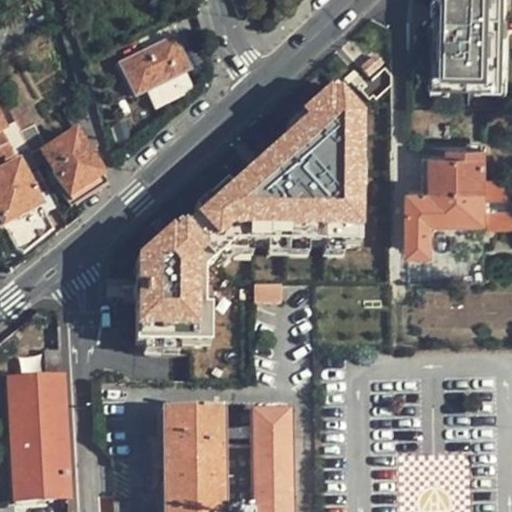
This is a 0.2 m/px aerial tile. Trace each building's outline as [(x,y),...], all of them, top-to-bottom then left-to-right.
[(436,0),(435,84),(506,85),(507,0),(436,0)] [(175,40),(121,67),(136,98),(190,71),(175,40)] [(76,134),(42,158),(70,201),(105,179),(87,151),(97,145),(83,96),(62,110),(76,134)] [(364,138),(367,138),(367,115),(370,115),(369,96),(345,96),(345,116),(331,116),(331,138),(337,139),(337,148),(364,145),(364,138)] [(283,102),(281,100),(245,132),(246,199),(273,200),(272,195),(288,196),(287,211),(296,212),(297,229),(310,228),(309,170),(288,170),(285,101),(283,102)] [(14,102),(4,107),(20,136),(29,131),(14,102)] [(0,126),(0,166),(14,159),(1,134),(2,131),(0,126)] [(35,129),(29,131),(20,136),(29,152),(31,155),(44,148),(35,129)] [(337,177),(373,177),(373,143),(364,145),(337,148),(337,177)] [(434,222),(486,221),(487,178),(486,145),(451,144),(451,153),(432,153),(432,190),(411,190),(410,251),(434,250),(434,222)] [(23,176),(37,167),(31,155),(29,152),(14,159),(0,166),(0,226),(13,253),(26,253),(52,231),(36,199),(43,195),(38,186),(30,189),(23,176)] [(241,183),(241,168),(232,167),(232,183),(241,183)] [(486,229),(498,229),(511,230),(511,179),(487,178),(486,221),(486,229)] [(209,192),(210,199),(192,201),(196,239),(213,237),(214,241),(236,238),(231,189),(209,192)] [(393,192),(373,192),(373,229),(393,229),(393,192)] [(373,296),(377,296),(393,296),(393,229),(373,229),(373,296)] [(493,250),(511,249),(511,230),(498,229),(493,250)] [(256,288),(257,303),(283,303),(282,287),(256,288)] [(511,328),(511,290),(412,289),(410,327),(511,328)] [(246,346),(245,300),(204,300),(204,346),(246,346)] [(67,499),(61,381),(8,384),(13,502),(67,499)] [(222,511),(221,454),(221,413),(162,414),(163,511),(222,511)] [(292,511),(292,418),(250,418),(250,455),(250,511),(292,511)] [(222,511),(250,511),(250,455),(221,454),(222,511)]
